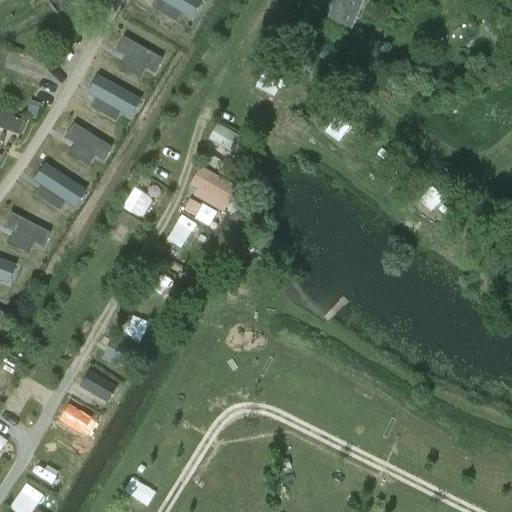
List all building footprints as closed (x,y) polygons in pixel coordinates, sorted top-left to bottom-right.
[(334,0),(326,20),(351,31),(363,0),(334,0)] [(151,98),(167,65),(125,45),(117,60),(141,72),(133,89),(151,98)] [(18,87),(19,81),(55,82),(56,60),(2,58),(1,87),(18,87)] [(309,58),(307,77),(318,78),(321,74),(323,59),(309,58)] [(211,83),(219,64),(209,60),(201,79),(211,83)] [(267,69),(252,90),(269,102),(284,81),(267,69)] [(128,134),(136,120),(95,97),(87,111),(128,134)] [(0,112),(0,129),(23,133),(25,116),(0,112)] [(91,119),(84,131),(99,139),(106,127),(91,119)] [(103,169),(108,157),(68,138),(62,149),(103,169)] [(88,198),(96,189),(65,162),(58,170),(88,198)] [(226,214),(240,185),(201,166),(181,208),(198,216),(205,203),(226,214)] [(147,169),(138,182),(160,196),(169,183),(147,169)] [(45,177),(38,188),(72,208),(79,197),(45,177)] [(60,229),(63,215),(49,212),(45,225),(60,229)] [(17,214),(7,230),(51,257),(61,241),(17,214)] [(118,324),(133,338),(146,325),(131,311),(118,324)] [(82,392),(102,399),(109,377),(89,370),(82,392)] [(87,442),(104,415),(73,396),(56,423),(87,442)] [(288,458),(279,461),(282,471),(291,468),(288,458)]
